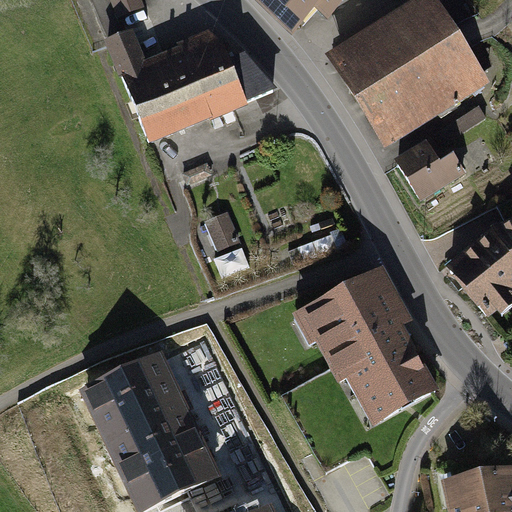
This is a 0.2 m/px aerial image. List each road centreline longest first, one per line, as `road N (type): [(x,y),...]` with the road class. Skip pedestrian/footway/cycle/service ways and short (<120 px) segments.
road 1 (tertiary): [(473,377),(313,100),(222,0)]
road 2 (track): [(0,403),(122,341),(210,311)]
road 3 (track): [(210,311),(395,249)]
road 4 (residential): [(473,377),(417,442),(399,511)]
